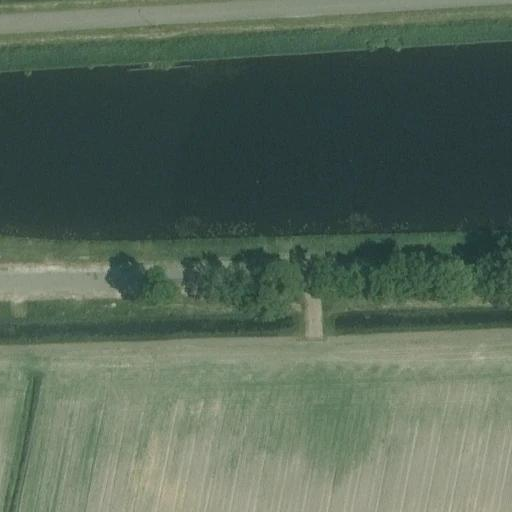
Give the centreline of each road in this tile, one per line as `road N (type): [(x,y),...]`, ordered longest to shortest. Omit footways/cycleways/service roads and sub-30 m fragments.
road 1 (unclassified): [(0,282),(511,266)]
road 2 (unclassified): [(0,24),(427,0)]
